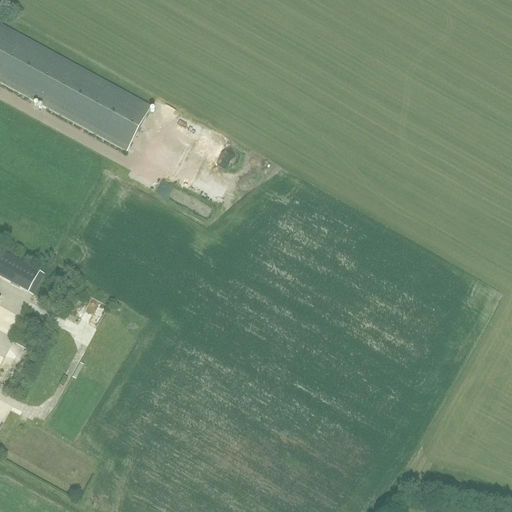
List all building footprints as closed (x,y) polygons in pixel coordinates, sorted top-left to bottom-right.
[(0,83),(127,153),(152,108),(0,25),(0,83)] [(173,154),(171,158),(179,162),(181,157),(173,154)] [(193,197),(189,207),(210,215),(214,204),(193,197)] [(128,319),(40,273),(4,253),(0,261),(0,278),(117,341),(128,319)] [(30,352),(33,347),(15,337),(12,343),(30,352)]
